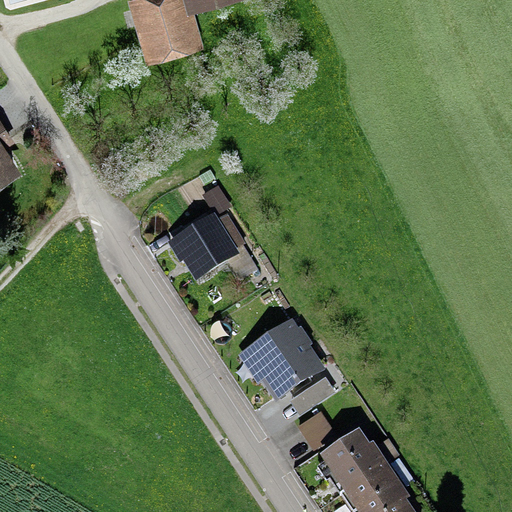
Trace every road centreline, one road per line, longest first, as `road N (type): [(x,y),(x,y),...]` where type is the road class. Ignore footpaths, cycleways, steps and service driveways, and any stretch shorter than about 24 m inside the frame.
road 1 (residential): [(294,511),(131,266),(0,46)]
road 2 (track): [(88,186),(0,283)]
